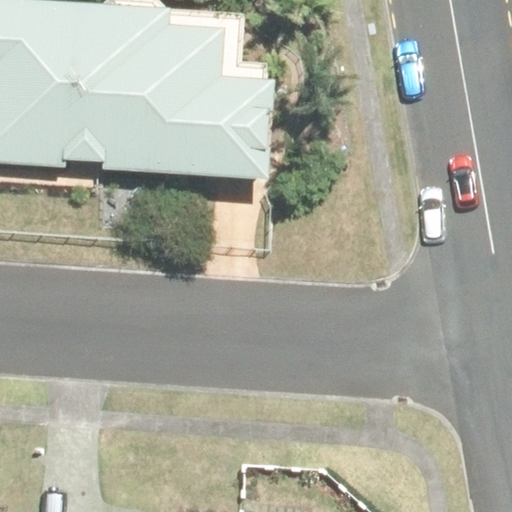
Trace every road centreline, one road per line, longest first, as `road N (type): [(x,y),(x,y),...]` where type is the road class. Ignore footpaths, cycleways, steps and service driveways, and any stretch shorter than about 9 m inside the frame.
road 1 (residential): [(0,318),(507,340)]
road 2 (residential): [(449,0),(507,340)]
